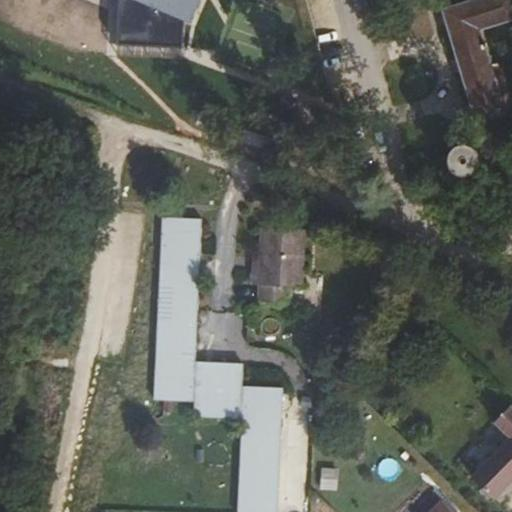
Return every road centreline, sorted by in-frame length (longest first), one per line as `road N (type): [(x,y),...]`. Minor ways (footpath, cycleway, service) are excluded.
road 1 (unclassified): [(511,274),(122,129)]
road 2 (unknown): [(122,129),(109,150),(91,239),(57,499)]
road 3 (track): [(0,85),(122,129)]
